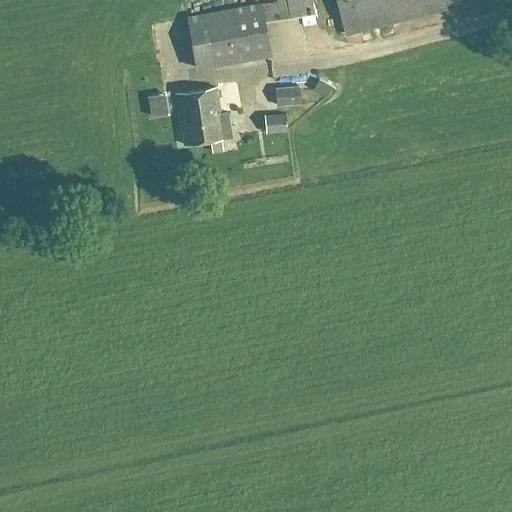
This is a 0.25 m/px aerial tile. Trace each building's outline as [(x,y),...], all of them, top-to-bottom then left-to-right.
[(296,0),(297,9),(312,8),(311,0),(296,0)] [(337,0),(347,34),(476,1),(475,0),(337,0)] [(271,54),(262,4),(187,18),(197,68),(271,54)] [(278,106),(302,104),(300,85),(276,87),(278,106)] [(184,144),(232,137),(228,112),(221,113),(217,87),(176,93),(184,144)] [(267,133),(287,131),(286,112),(265,114),(267,133)]
